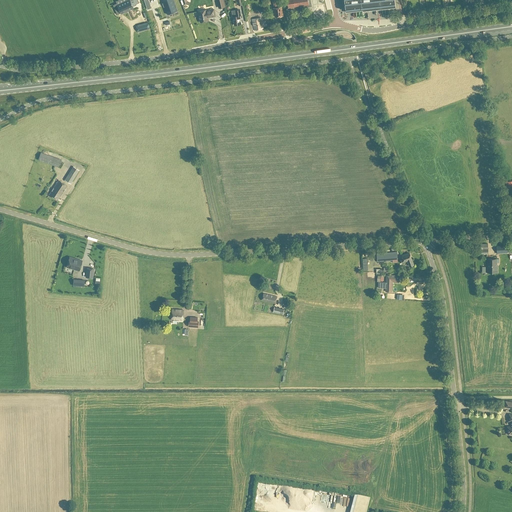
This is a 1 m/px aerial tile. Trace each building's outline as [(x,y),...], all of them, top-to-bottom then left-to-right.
[(117,3),(113,5),(117,14),(121,13),(121,14),(125,12),(126,12),(130,10),(133,8),(130,1),(134,0),(133,0),(127,0),(117,5),(117,3)] [(143,0),(147,9),(151,7),(148,0),(143,0)] [(173,0),(162,0),(167,14),(177,10),(173,0)] [(216,0),(218,9),(226,7),(224,0),(216,0)] [(281,7),(280,7),(279,1),(277,1),(276,0),(272,0),(274,8),(273,8),(274,13),(275,13),(276,17),(283,16),(281,7)] [(287,0),(288,7),(288,10),(295,9),(295,10),(302,9),(302,8),(312,6),(311,0),(308,1),(308,0),(287,0)] [(344,0),(346,11),(394,6),(393,0),(344,0)] [(270,18),(267,7),(262,9),(263,14),(264,13),(265,19),(270,18)] [(207,10),(199,11),(200,18),(199,18),(199,21),(200,21),(200,22),(209,21),(208,18),(216,17),(214,10),(207,11),(207,10)] [(232,11),(233,18),(232,18),(232,21),(233,21),(234,25),(241,24),(240,16),(241,16),(240,10),(232,11)] [(263,29),(261,18),(252,20),(254,31),(263,29)] [(148,23),(136,26),(138,32),(149,29),(148,23)] [(148,31),(149,44),(158,44),(158,30),(148,31)] [(38,160),(58,167),(61,160),(41,153),(38,160)] [(46,181),(52,168),(45,164),(39,178),(46,181)] [(79,170),(73,167),(65,180),(71,184),(79,170)] [(58,200),(67,186),(59,180),(49,195),(58,200)] [(392,261),(392,260),(398,260),(397,252),(377,254),(377,262),(392,261)] [(403,259),(400,261),(401,264),(405,263),(405,262),(407,261),(409,267),(414,265),(409,253),(405,255),(402,256),(403,259)] [(79,271),(82,261),(69,257),(67,267),(79,271)] [(497,267),(497,259),(488,259),(488,267),(487,267),(487,273),(498,273),(497,267)] [(386,283),(384,283),(383,288),(386,288),(385,292),(392,292),(393,282),(399,282),(399,276),(386,275),(386,283)] [(277,297),(264,294),(262,301),(275,304),(277,297)] [(184,310),(172,310),(172,320),(183,321),(184,310)] [(197,318),(191,318),(190,323),(189,323),(189,326),(198,327),(198,323),(197,323),(197,318)] [(366,511),(370,498),(354,494),(349,511),(366,511)]
